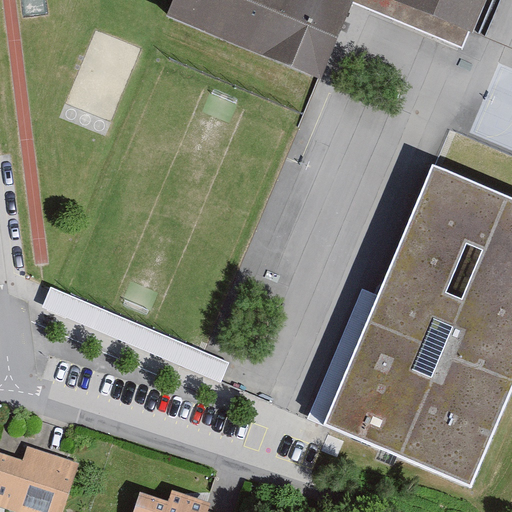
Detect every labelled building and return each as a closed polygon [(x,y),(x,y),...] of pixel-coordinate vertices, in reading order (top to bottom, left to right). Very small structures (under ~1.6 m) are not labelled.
[(356,5),(343,0),(177,0),(167,27),(321,90),(356,5)] [(490,0),(389,0),(475,36),(490,0)] [(511,386),(511,188),(433,156),(323,426),(472,486),(511,386)] [(43,304),(179,362),(187,343),(51,285),(43,304)] [(187,343),(179,362),(221,380),(229,361),(187,343)] [(25,466),(0,457),(0,510),(6,511),(66,511),(80,466),(29,450),(25,466)] [(169,497),(139,488),(131,511),(217,511),(208,509),(212,499),(172,486),(169,497)]
